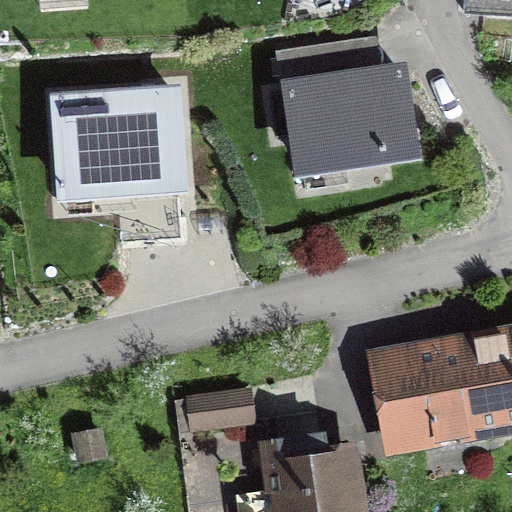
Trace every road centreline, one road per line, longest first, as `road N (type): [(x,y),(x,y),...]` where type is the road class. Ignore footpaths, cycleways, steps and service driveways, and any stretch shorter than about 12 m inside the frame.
road 1 (residential): [(0,369),(511,245)]
road 2 (residential): [(434,0),(440,32),(511,165)]
